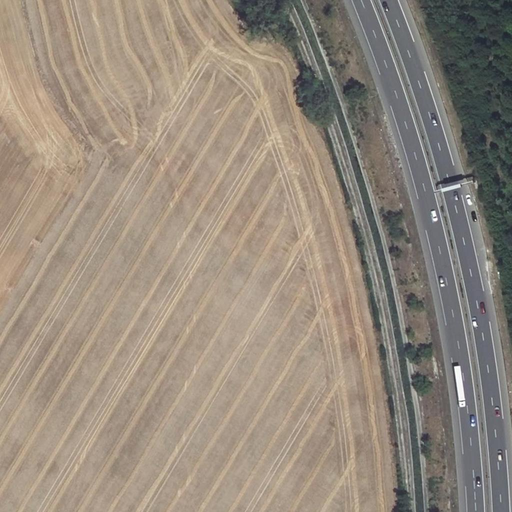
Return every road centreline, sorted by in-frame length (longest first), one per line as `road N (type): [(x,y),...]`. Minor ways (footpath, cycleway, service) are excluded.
road 1 (trunk): [(361,0),(404,119),(444,270),(475,511)]
road 2 (trunk): [(501,511),(468,262),(388,0)]
